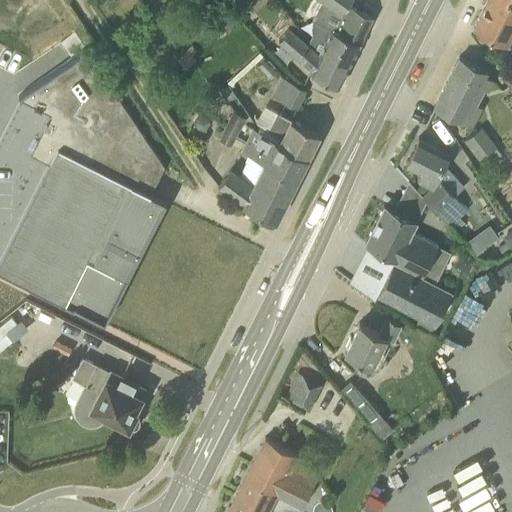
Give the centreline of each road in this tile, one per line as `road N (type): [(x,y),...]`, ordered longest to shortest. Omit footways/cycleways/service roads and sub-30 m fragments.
road 1 (track): [(77,0),(210,200),(295,250)]
road 2 (primary): [(276,308),(176,511)]
road 3 (primary): [(330,201),(431,0)]
road 4 (unknown): [(511,443),(387,506)]
road 5 (primary): [(276,308),(297,290),(330,225),(330,201)]
road 6 (primary): [(330,201),(295,250),(276,308)]
